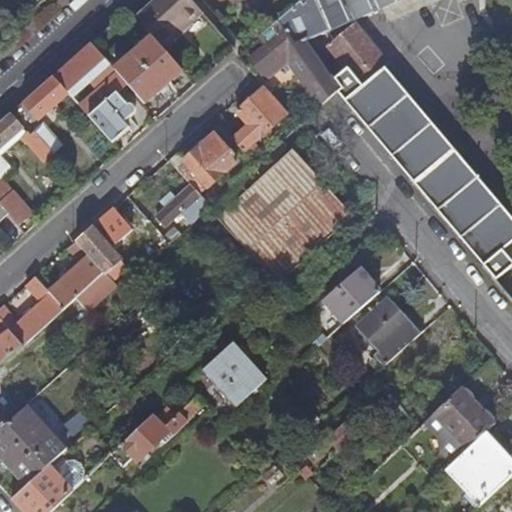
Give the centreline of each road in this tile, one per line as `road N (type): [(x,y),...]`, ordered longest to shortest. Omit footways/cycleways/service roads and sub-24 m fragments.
road 1 (unknown): [(0,283),(239,74)]
road 2 (residential): [(322,132),(511,356)]
road 3 (tertiary): [(0,89),(103,0)]
